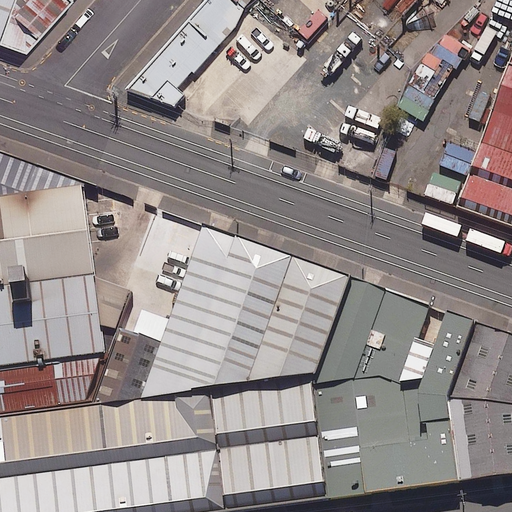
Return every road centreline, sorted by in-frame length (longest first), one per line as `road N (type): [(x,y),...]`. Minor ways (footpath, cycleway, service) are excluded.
road 1 (unclassified): [(39,112),(511,281)]
road 2 (unclassified): [(39,112),(139,0)]
